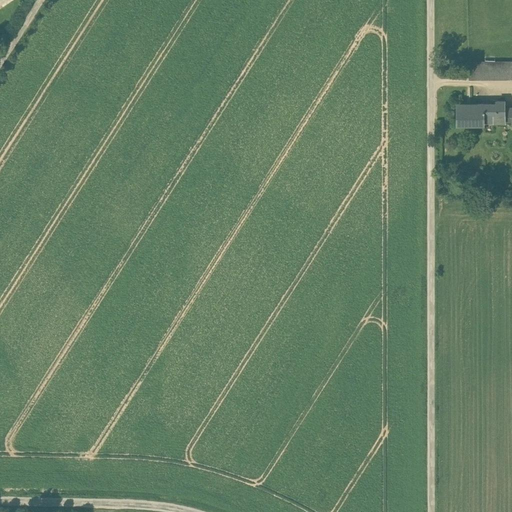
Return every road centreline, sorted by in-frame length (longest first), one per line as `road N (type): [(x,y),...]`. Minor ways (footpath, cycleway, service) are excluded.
road 1 (unclassified): [(431,511),(430,0)]
road 2 (unclassified): [(0,500),(187,511)]
